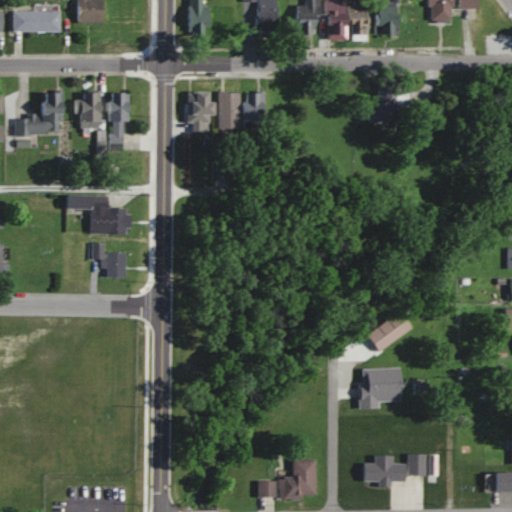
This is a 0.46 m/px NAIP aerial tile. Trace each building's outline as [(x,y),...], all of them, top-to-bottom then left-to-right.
[(71,0),(72,21),(98,21),(98,0),(71,0)] [(203,0),(185,0),(185,35),(204,35),(203,0)] [(272,0),(241,0),(241,33),(273,33),(272,0)] [(302,0),(302,8),(292,8),(292,28),(317,28),(316,0),(302,0)] [(342,38),(341,0),(323,0),(323,38),(342,38)] [(345,0),(346,40),(364,40),(364,0),(345,0)] [(371,33),(392,33),(392,0),(378,0),(378,9),(371,9),(371,33)] [(424,0),(424,19),(448,19),(447,0),(424,0)] [(9,31),(56,31),(56,10),(9,10),(9,31)] [(392,122),(394,105),(402,106),(403,90),(390,89),(390,83),(374,82),(372,104),(364,104),(363,120),(392,122)] [(57,134),(56,91),(38,92),(38,113),(24,113),(24,118),(12,118),(12,134),(57,134)] [(95,91),(77,91),(77,128),(95,128),(95,91)] [(124,92),(105,92),(104,143),(123,144),(124,92)] [(183,123),(188,123),(188,132),(205,132),(205,92),(183,92),(183,123)] [(214,129),(235,129),(235,92),(214,92),(214,129)] [(259,128),(259,92),(238,92),(238,128),(259,128)] [(122,234),(122,208),(104,207),(105,195),(63,194),(63,209),(88,209),(87,233),(122,234)] [(121,276),(121,250),(93,250),(93,257),(97,257),(97,267),(101,267),(101,276),(121,276)] [(511,308),(501,308),(501,327),(511,327),(511,308)] [(408,328),(396,311),(363,334),(375,351),(408,328)] [(397,368),(356,368),(356,408),(377,408),(377,401),(397,401),(397,368)] [(422,454),(403,453),(403,463),(389,463),(389,455),(370,455),(370,463),(360,463),(359,482),(402,483),(402,475),(422,476),(422,454)] [(276,498),(312,498),(312,459),(289,459),(289,478),(276,478),(276,498)] [(489,492),(511,491),(511,472),(489,473),(489,492)] [(254,497),(273,497),(273,482),(254,482),(254,497)]
